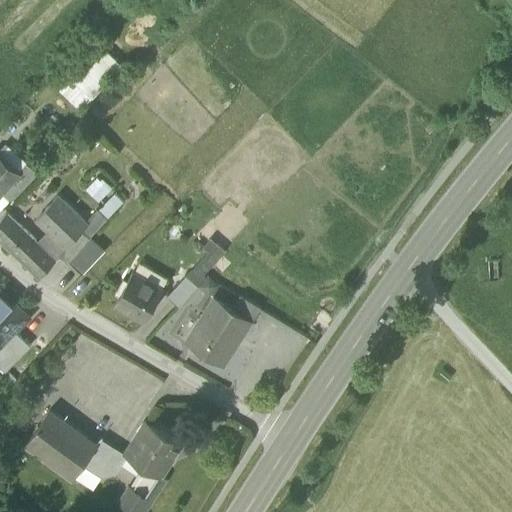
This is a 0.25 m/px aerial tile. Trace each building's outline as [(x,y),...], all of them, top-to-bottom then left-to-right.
[(83,86),(93,96),(122,66),(112,56),(83,86)] [(0,191),(2,189),(18,172),(17,171),(0,155),(0,191)] [(2,189),(12,198),(37,172),(25,161),(17,171),(18,172),(2,189)] [(49,230),(38,241),(55,257),(58,253),(82,228),(87,222),(58,194),(36,217),(49,230)] [(56,258),(55,257),(38,241),(6,211),(0,217),(0,238),(39,276),(56,258)] [(67,262),(69,260),(91,236),(82,228),(58,253),(67,262)] [(104,249),(91,236),(69,260),(82,272),(104,249)] [(131,308),(146,316),(162,287),(131,270),(114,301),(130,310),(131,308)] [(166,298),(176,308),(198,285),(188,276),(166,298)] [(0,342),(1,343),(15,328),(28,315),(0,287),(0,342)] [(227,303),(250,319),(259,306),(235,291),(227,303)] [(184,340),(217,362),(236,333),(240,335),(250,319),(227,303),(214,295),(184,340)] [(30,343),(15,328),(1,343),(0,342),(0,363),(5,369),(30,343)] [(25,441),(73,476),(84,460),(98,442),(97,442),(50,407),(25,441)] [(129,454),(144,463),(160,474),(161,473),(181,441),(146,419),(135,435),(139,438),(129,454)] [(126,452),(129,454),(139,438),(135,435),(125,451),(126,452)] [(84,460),(102,472),(114,469),(115,470),(126,452),(125,451),(101,437),(97,442),(98,442),(84,460)] [(141,511),(165,476),(161,473),(160,474),(144,463),(120,500),(139,511),(141,511)]
